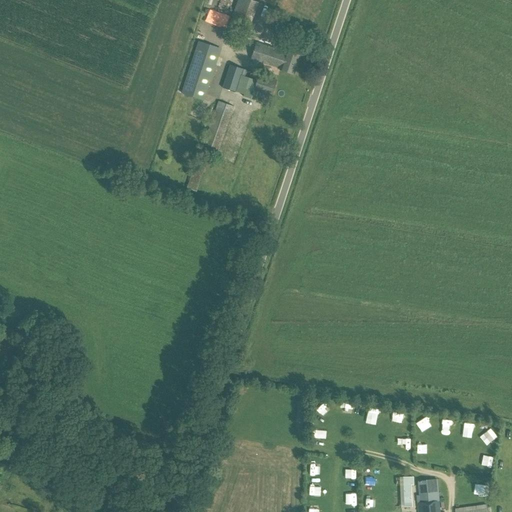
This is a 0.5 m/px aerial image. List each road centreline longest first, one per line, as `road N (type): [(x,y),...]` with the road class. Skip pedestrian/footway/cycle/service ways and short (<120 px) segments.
road 1 (unclassified): [(178,511),(346,0)]
road 2 (track): [(181,498),(0,413)]
